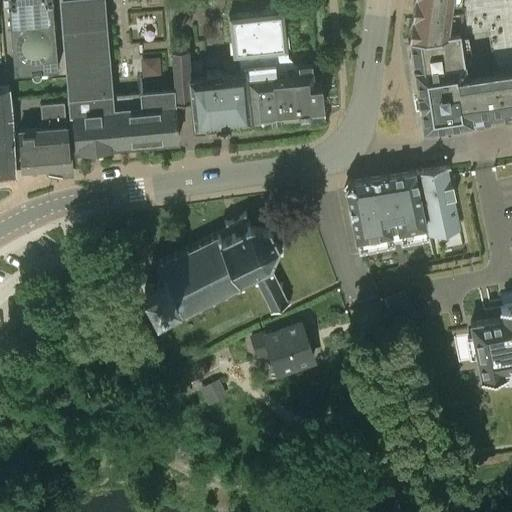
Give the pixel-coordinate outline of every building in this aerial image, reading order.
[(7,0),(15,74),(58,70),(52,0),(7,0)] [(113,94),(105,0),(62,0),(70,97),(74,149),(94,148),(115,146),(114,144),(144,141),(178,139),(175,102),(173,87),(113,94)] [(179,0),(166,0),(168,24),(171,24),(181,23),(179,0)] [(511,0),(411,0),(410,16),(407,40),(407,41),(421,129),(511,115),(511,0)] [(189,48),(173,50),(170,50),(173,87),(175,102),(191,100),(193,124),(219,121),(244,119),(322,112),(318,77),(312,78),(311,64),(298,65),(297,66),(287,56),(286,47),(288,47),(287,35),(285,35),(282,11),(274,11),(274,9),(262,11),(262,13),(249,14),(248,12),(236,13),(236,15),(227,16),(230,40),(228,41),(230,53),(232,53),(232,57),(238,56),(239,72),(220,74),(220,69),(205,70),(206,75),(191,77),(189,48)] [(9,85),(0,85),(0,174),(15,173),(9,85)] [(66,126),(65,126),(63,102),(40,103),(42,128),(45,168),(69,166),(67,148),(70,147),(70,136),(66,137),(66,126)] [(45,168),(42,128),(18,130),(22,169),(45,168)] [(449,164),(412,170),(422,225),(425,225),(426,232),(456,226),(448,165),(449,165),(449,164)] [(358,243),(423,231),(412,170),(385,174),(386,173),(379,173),(379,174),(366,177),(349,179),(342,187),(345,189),(348,202),(347,206),(349,214),(351,214),(353,227),(351,227),(352,232),(354,233),(354,237),(355,238),(358,243)] [(201,242),(200,239),(197,240),(198,243),(189,248),(187,245),(185,246),(186,249),(177,254),(175,251),(172,252),(173,255),(163,261),(162,258),(158,259),(160,262),(156,264),(163,277),(152,282),(143,287),(154,309),(174,299),(176,303),(181,313),(182,313),(184,315),(187,314),(185,311),(196,305),(197,308),(200,307),(199,304),(211,299),(212,301),(215,300),(213,297),(223,292),(224,295),(227,294),(225,291),(235,286),(237,289),(239,287),(238,285),(243,282),(241,277),(251,272),(270,306),(268,311),(271,312),(272,308),(279,305),(285,302),(289,304),(290,301),(286,299),(279,286),(281,285),(279,282),(276,283),(268,270),(270,269),(269,263),(276,248),(282,248),(281,245),(276,245),(269,230),(272,225),(269,224),(267,229),(250,226),(249,220),(248,220),(245,215),(247,211),(244,210),(242,214),(240,215),(235,217),(230,219),(228,220),(225,219),(224,222),(228,224),(233,233),(222,238),(219,232),(214,235),(212,232),(209,234),(211,237),(201,242)] [(415,318),(404,290),(383,298),(394,326),(415,318)] [(80,312),(58,302),(52,314),(75,324),(80,312)] [(473,336),(467,337),(471,356),(477,355),(482,379),(505,374),(504,368),(511,366),(511,303),(499,306),(501,315),(470,322),(473,336)] [(300,322),(269,333),(268,329),(250,334),(256,357),(271,353),(278,371),(313,359),(300,322)] [(183,371),(175,375),(177,378),(169,382),(175,397),(191,389),(187,382),(209,371),(203,358),(182,369),(183,371)] [(225,394),(218,381),(199,390),(206,403),(225,394)]
